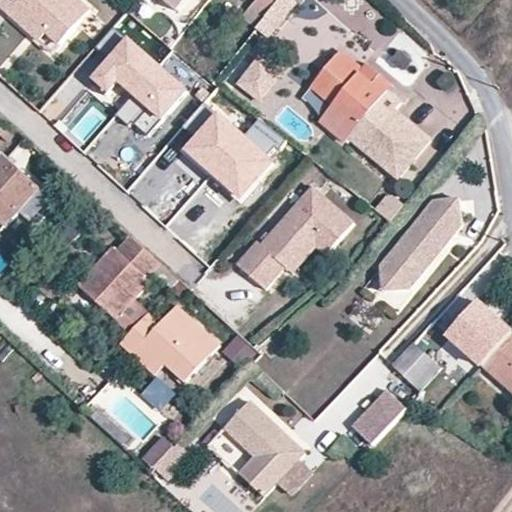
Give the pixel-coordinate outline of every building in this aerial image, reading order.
[(0,0),(0,6),(13,18),(20,10),(49,36),(62,47),(81,26),(89,18),(69,0),(0,0)] [(159,3),(155,0),(143,0),(154,10),(159,3)] [(155,0),(159,3),(162,0),(164,0),(179,13),(190,0),(155,0)] [(257,0),(243,16),(257,29),(267,16),(280,1),(280,0),(257,0)] [(280,0),(280,1),(267,16),(277,27),(293,8),(283,0),(280,0)] [(20,10),(13,18),(42,44),(49,36),(20,10)] [(163,67),(119,28),(100,49),(115,62),(95,84),(99,88),(109,97),(122,82),(137,95),(163,67)] [(342,51),(312,87),(334,105),(321,121),(347,142),(351,139),(364,150),(396,110),(403,102),(390,91),(378,81),(374,85),(358,72),(362,68),(342,51)] [(362,68),(358,72),(374,85),(378,81),(390,91),(395,85),(368,63),(362,68)] [(192,92),(163,67),(137,95),(119,116),(127,124),(132,128),(135,124),(151,138),(192,92)] [(210,175),(245,136),(216,110),(181,149),(195,161),(210,175)] [(434,140),(396,110),(364,150),(401,180),(434,140)] [(259,120),(245,136),(266,154),(274,145),(279,149),(285,140),(259,120)] [(245,136),(210,175),(224,187),(237,199),(272,160),(266,154),(245,136)] [(0,233),(20,212),(41,189),(6,157),(0,164),(0,233)] [(356,195),(376,169),(361,157),(350,171),(354,174),(345,186),(356,195)] [(54,201),(41,189),(20,212),(32,224),(54,201)] [(328,260),(358,228),(317,191),(264,248),(260,244),(239,268),(251,279),(266,293),(287,271),(311,244),(318,251),(328,260)] [(386,195),(376,212),(392,221),(402,204),(386,195)] [(383,265),(385,281),(395,280),(396,290),(413,288),(431,264),(430,254),(436,246),(446,246),(465,223),(462,196),(436,199),(383,265)] [(11,242),(28,257),(37,248),(20,233),(11,242)] [(179,281),(131,237),(118,251),(115,249),(80,285),(117,319),(134,301),(151,282),(147,278),(154,271),(173,288),(179,281)] [(294,277),(318,251),(311,244),(287,271),(294,277)] [(430,254),(431,264),(446,246),(436,246),(430,254)] [(395,280),(385,281),(386,291),(396,290),(395,280)] [(135,329),(149,315),(134,301),(117,319),(106,330),(121,344),(135,329)] [(511,391),(511,332),(478,303),(449,335),(511,391)] [(135,329),(121,344),(157,375),(166,364),(186,383),(220,345),(178,306),(162,326),(149,315),(135,329)] [(239,334),(223,350),(240,368),(256,351),(239,334)] [(393,364),(419,391),(441,368),(448,374),(460,361),(441,344),(429,357),(414,342),(393,364)] [(441,368),(419,391),(426,398),(448,374),(441,368)] [(372,446),(409,410),(388,389),(351,424),(372,446)] [(264,497),(278,482),(298,461),(306,453),(291,439),(286,445),(280,440),(286,434),(251,401),(226,428),(256,457),(239,473),(264,497)] [(291,439),(286,434),(280,440),(286,445),(291,439)] [(164,437),(143,459),(153,469),(174,447),(164,437)] [(298,461),(278,482),(291,495),(312,474),(298,461)]
